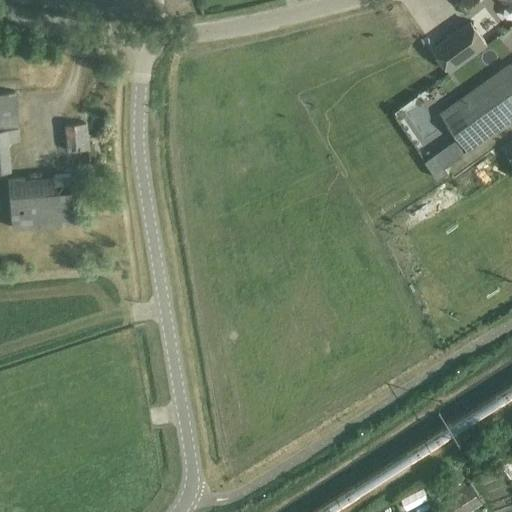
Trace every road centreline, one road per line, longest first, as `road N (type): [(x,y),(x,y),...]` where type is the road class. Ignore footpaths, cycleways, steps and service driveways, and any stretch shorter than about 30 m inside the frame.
road 1 (unclassified): [(180,511),(191,461),(139,153),(143,37)]
road 2 (tertiary): [(351,0),(246,29),(143,37)]
road 3 (tertiary): [(0,14),(143,37)]
